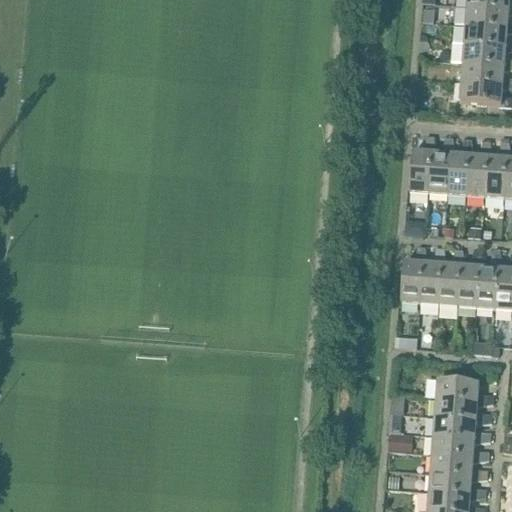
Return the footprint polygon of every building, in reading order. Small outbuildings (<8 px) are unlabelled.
[(465,0),(465,13),(507,17),(507,20),(508,20),(511,19),(511,8),(509,8),(509,2),(509,1),(509,0),(465,0)] [(507,20),(507,17),(465,13),(463,32),(506,35),(505,39),(506,39),(511,38),(511,27),(507,27),(508,20),(507,20)] [(433,28),(434,15),(422,14),(421,27),(433,28)] [(463,32),(462,51),(504,54),(504,58),(511,56),(511,46),(506,46),(506,39),(505,39),(506,35),(463,32)] [(420,38),(419,45),(427,46),(427,44),(427,43),(426,41),(425,39),(423,38),(422,38),(420,38)] [(462,51),(460,70),(504,73),(503,77),(511,75),(511,65),(504,65),(504,58),(504,54),(462,51)] [(460,70),(459,87),(502,91),(502,95),(511,93),(511,83),(503,83),(503,77),(504,73),(460,70)] [(502,95),(502,91),(459,87),(457,107),(499,110),(499,112),(511,112),(511,102),(501,102),(502,95)] [(408,199),(427,200),(431,158),(434,159),(434,157),(433,142),(424,141),(423,157),(411,156),(408,199)] [(431,158),(427,200),(446,202),(450,160),(454,160),(453,159),(452,144),(442,143),(441,158),(434,157),(434,159),(431,158)] [(450,160),(446,202),(465,203),(468,161),(472,161),(472,160),(470,145),(462,145),(460,159),(453,159),(454,160),(450,160)] [(468,161),(465,203),(484,205),(487,163),(491,163),(491,162),(489,147),(480,146),(480,161),(472,160),(472,161),(468,161)] [(487,163),(484,205),(502,206),(505,164),(510,164),(510,163),(508,148),(500,147),(498,162),(491,162),(491,163),(487,163)] [(505,164),(502,206),(511,206),(511,163),(510,163),(510,164),(505,164)] [(437,240),(437,241),(450,241),(450,232),(438,232),(437,240)] [(480,244),(480,233),(468,232),(467,243),(480,244)] [(483,234),(483,242),(491,243),(491,235),(483,234)] [(399,309),(419,311),(422,269),(426,269),(426,267),(424,252),(415,252),(414,266),(403,266),(399,309)] [(422,269),(419,311),(438,312),(440,271),(446,271),(445,269),(443,254),(434,253),(433,268),(426,267),(426,269),(422,269)] [(497,275),(494,317),(511,317),(511,253),(510,254),(509,259),(508,274),(501,273),(501,275),(497,275)] [(440,271),(438,312),(456,314),(459,272),(463,273),(463,270),(461,256),(453,255),(452,269),(445,269),(446,271),(440,271)] [(459,272),(456,314),(475,315),(479,274),(482,274),(479,257),(472,256),(470,271),(463,270),(463,273),(459,272)] [(479,274),(475,315),(494,317),(497,275),(501,275),(501,273),(499,258),(490,258),(489,272),(482,272),(479,257),(482,274),(479,274)] [(395,341),(394,353),(404,354),(406,342),(395,341)] [(445,348),(445,356),(453,356),(454,349),(445,348)] [(393,371),(393,378),(405,379),(406,367),(393,366),(393,371)] [(435,385),(434,405),(476,407),(476,412),(477,412),(492,409),(493,401),(478,400),(479,388),(435,385)] [(434,405),(432,423),(475,426),(475,431),(490,429),(491,420),(476,418),(477,412),(476,412),(476,407),(434,405)] [(432,423),(431,442),(473,445),(473,450),(474,450),(474,449),(489,447),(489,438),(475,437),(475,431),(475,426),(432,423)] [(411,456),(412,441),(389,439),(387,455),(411,456)] [(431,442),(429,461),(472,465),(471,469),(472,469),(472,468),(488,465),(488,457),(473,456),(474,450),(473,450),(473,445),(431,442)] [(429,461),(428,479),(470,483),(470,488),(471,488),(471,486),(486,484),(487,476),(472,475),(472,469),(471,469),(472,465),(429,461)] [(428,479),(426,499),(469,502),(468,506),(469,506),(485,503),(485,495),(470,494),(471,488),(470,488),(470,483),(428,479)] [(388,480),(387,493),(398,493),(398,481),(388,480)] [(426,499),(425,511),(468,511),(469,506),(468,506),(469,502),(426,499)]
